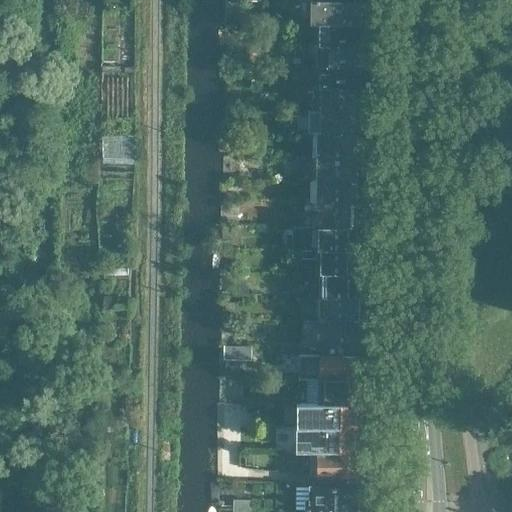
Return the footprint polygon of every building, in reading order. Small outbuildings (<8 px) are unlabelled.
[(359,1),(320,1),(316,1),(301,1),(301,25),(312,25),(361,25),(363,25),(363,20),(363,1),(359,1)] [(363,42),(363,30),(361,30),(361,25),(312,25),(312,33),(316,33),(316,46),(360,46),(360,42),(363,42)] [(363,62),(363,51),(360,51),(360,46),(316,46),(312,46),(312,55),(316,55),(315,67),(360,67),(360,62),(363,62)] [(363,88),(363,72),(360,72),(360,67),(315,67),(312,67),(312,75),(315,75),(315,88),(361,88),(363,88)] [(361,101),(363,98),(363,94),(361,92),(361,88),(315,88),(315,102),(321,102),(321,112),(361,112),(361,101)] [(363,125),(361,122),(361,112),(321,112),(321,135),(358,135),(361,135),(361,132),(363,129),(363,125)] [(358,135),(321,135),(318,135),(318,158),(358,158),(358,135)] [(357,181),(357,165),(358,158),(318,158),(318,181),(357,181)] [(357,204),(357,181),(318,181),(318,204),(357,204)] [(357,228),(357,211),(357,204),(318,204),(318,228),(357,228)] [(357,251),(357,228),(318,228),(318,251),(357,251)] [(357,274),(357,257),(357,251),(318,251),(317,273),(321,274),(357,274)] [(360,287),(362,284),(362,280),(360,277),(360,274),(357,274),(321,274),(321,297),(360,297),(360,287)] [(362,311),(360,308),(360,297),(321,297),(321,320),(323,320),(359,320),(360,320),(360,317),(362,315),(362,311)] [(361,340),(361,333),(359,331),(359,320),(323,320),(323,355),(359,355),(359,342),(361,340)] [(360,380),(360,365),(360,355),(359,355),(323,355),(321,355),(321,379),(360,380)] [(359,404),(360,389),(360,380),(321,379),(302,379),(302,403),(304,403),(359,404)] [(359,428),(359,413),(359,404),(304,403),(304,427),(359,428)] [(359,452),(359,437),(359,428),(304,427),(303,451),(320,451),(359,452)] [(358,476),(359,461),(359,452),(320,451),(319,475),(358,476)] [(359,501),(359,492),(356,490),(356,487),(311,486),(311,500),(306,500),(306,510),(356,510),(356,502),(359,501)] [(248,509),(248,501),(234,501),(234,509),(248,509)]
